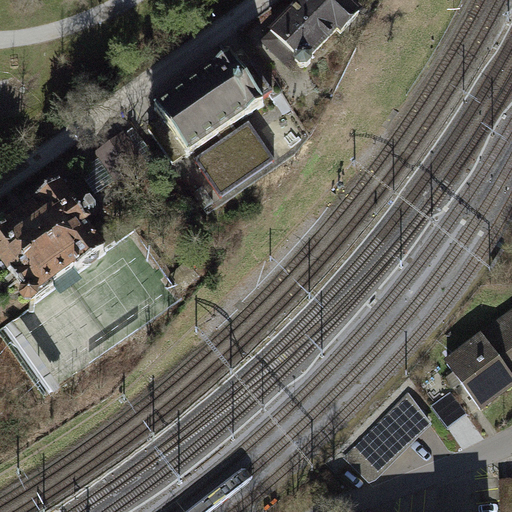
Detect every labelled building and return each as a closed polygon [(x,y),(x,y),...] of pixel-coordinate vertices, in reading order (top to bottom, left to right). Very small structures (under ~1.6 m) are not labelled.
[(329,77),(381,18),(360,0),(316,0),(284,37),(329,77)] [(239,63),(166,113),(204,168),(277,118),(239,63)] [(0,240),(0,253),(43,310),(125,249),(75,183),(0,240)] [(511,317),(448,364),(480,407),(511,382),(511,317)] [(376,484),(434,427),(410,394),(345,460),(370,486),(376,484)] [(511,511),(511,485),(502,486),(502,511),(511,511)]
